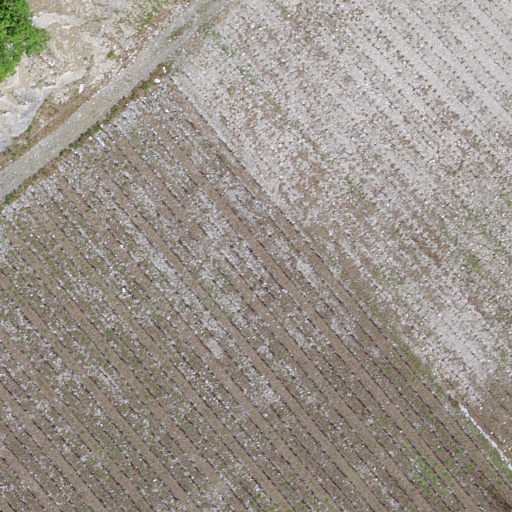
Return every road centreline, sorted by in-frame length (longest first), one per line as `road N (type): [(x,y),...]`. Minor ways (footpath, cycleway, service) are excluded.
road 1 (unclassified): [(511,336),(381,511)]
road 2 (track): [(0,121),(145,0)]
